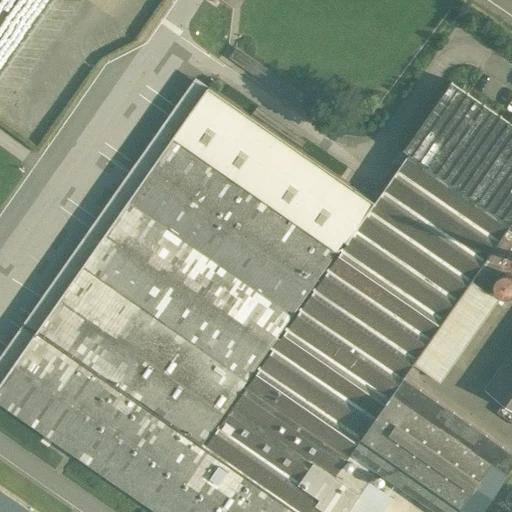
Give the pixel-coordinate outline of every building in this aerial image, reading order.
[(325,109),(236,47),(229,58),(318,119),(325,109)] [(376,202),(200,80),(0,364),(0,384),(37,331),(84,265),(130,198),(272,297),(278,290),(296,302),(291,310),(298,315),(331,268),(376,203),(376,202)] [(511,123),(452,82),(405,149),(511,222),(511,123)] [(511,224),(511,222),(411,153),(376,202),(376,203),(331,268),(431,339),(488,258),(504,236),(511,224)] [(272,297),(130,198),(84,265),(251,382),(298,315),(291,310),(272,297)] [(511,241),(504,236),(488,258),(498,265),(511,244),(511,241)] [(251,382),(84,265),(37,331),(205,448),(251,382)] [(251,382),(205,448),(289,506),(297,511),(309,511),(315,505),(353,451),(404,379),(415,362),(431,339),(331,268),(298,315),(251,382)] [(503,273),(498,275),(491,270),(485,279),(492,283),(492,289),(494,294),(498,298),(503,300),(508,301),(511,299),(511,274),(508,273),(503,273)] [(296,302),(278,290),(272,297),(291,310),(296,302)] [(205,448),(37,331),(0,384),(0,402),(158,511),(284,511),(289,506),(205,448)] [(511,352),(487,389),(511,406),(511,352)] [(482,511),(511,470),(511,454),(404,379),(353,451),(403,486),(439,511),(482,511)] [(384,511),(403,486),(353,451),(315,505),(325,511),(384,511)] [(0,511),(32,511),(0,489),(0,511)]
